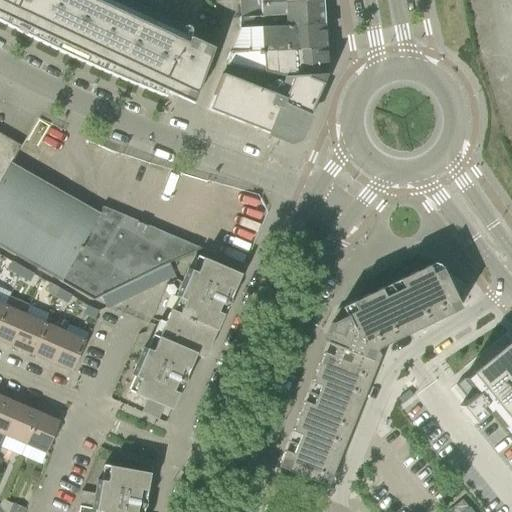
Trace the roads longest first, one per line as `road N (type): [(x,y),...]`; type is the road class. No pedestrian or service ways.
road 1 (residential): [(310,196),(56,92),(0,61)]
road 2 (residential): [(337,511),(396,355),(511,289)]
road 3 (tertiary): [(310,196),(274,267),(207,470)]
road 4 (tertiary): [(236,481),(323,256),(349,217)]
road 5 (residential): [(207,470),(88,409)]
road 6 (unclassified): [(511,274),(434,165)]
road 7 (tertiary): [(434,165),(452,142),(452,107),(433,81),(407,72)]
